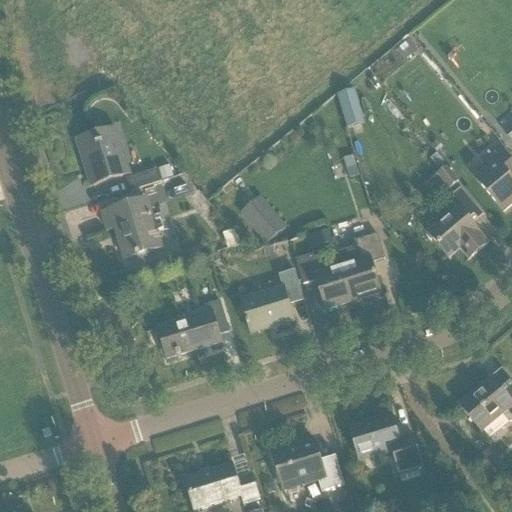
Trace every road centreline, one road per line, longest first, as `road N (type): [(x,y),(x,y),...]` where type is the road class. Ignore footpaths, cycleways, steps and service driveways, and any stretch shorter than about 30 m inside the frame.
road 1 (residential): [(98,446),(461,332),(511,288)]
road 2 (tertiary): [(98,446),(0,133)]
